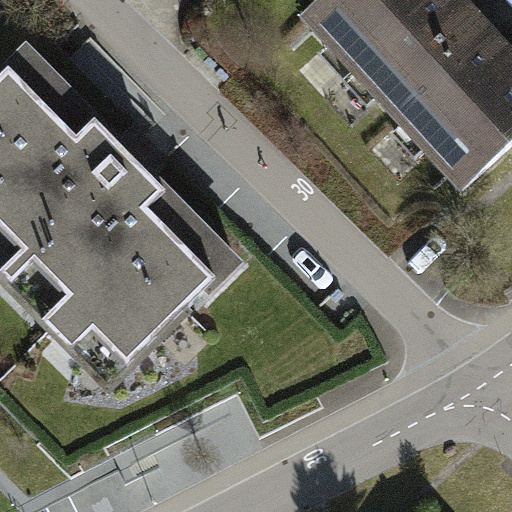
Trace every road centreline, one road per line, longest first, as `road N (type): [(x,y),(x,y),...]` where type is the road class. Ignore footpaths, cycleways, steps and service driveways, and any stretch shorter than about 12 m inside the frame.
road 1 (residential): [(485,392),(88,0)]
road 2 (residential): [(249,511),(485,392)]
